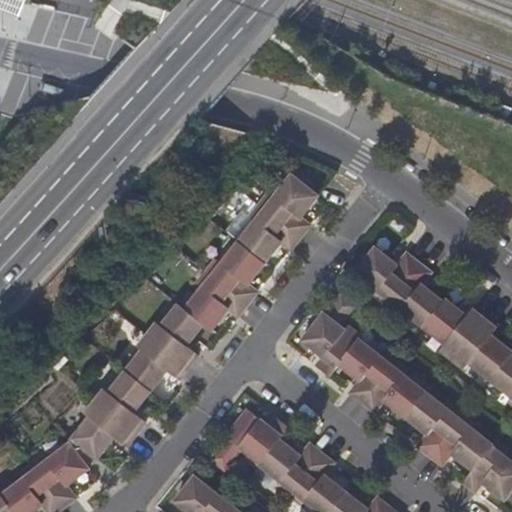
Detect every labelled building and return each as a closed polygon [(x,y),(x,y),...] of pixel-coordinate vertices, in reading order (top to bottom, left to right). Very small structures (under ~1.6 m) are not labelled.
[(0,0),(0,10),(19,17),(25,0),(0,0)] [(289,175),(235,244),(264,266),(280,245),(290,253),(311,226),(303,220),(320,199),(289,175)] [(235,244),(181,312),(202,330),(209,335),(226,312),(235,319),(257,291),(250,286),(264,266),(235,244)] [(388,255),(368,280),(390,298),(386,302),(398,312),(432,270),(419,260),(407,276),(402,271),(404,268),(388,255)] [(432,270),(398,312),(411,321),(414,317),(435,334),(455,308),(438,294),(435,298),(432,295),(444,280),(432,270)] [(358,299),(342,319),(355,330),(371,309),(358,299)] [(455,308),(435,334),(457,351),(452,357),(464,367),(500,323),(487,313),(477,326),(471,322),(474,318),(457,306),(455,308)] [(175,307),(158,327),(185,350),(202,330),(181,312),(175,307)] [(340,317),(319,342),(340,359),(332,368),(344,379),(354,367),(373,345),(375,342),(363,332),(360,335),(355,330),(342,319),(340,317)] [(511,332),(500,323),(464,367),(476,377),(481,371),(502,388),(511,375),(511,347),(510,346),(507,351),(501,346),(511,332)] [(142,355),(127,373),(155,395),(166,380),(175,387),(197,360),(185,350),(158,327),(137,350),(142,355)] [(373,345),(354,367),(369,379),(372,376),(377,380),(365,395),(377,405),(409,367),(397,357),(393,361),(373,345)] [(409,367),(377,405),(389,415),(401,400),(407,405),(404,408),(420,421),(438,399),(417,381),(421,377),(409,367)] [(127,373),(110,395),(138,417),(155,395),(127,373)] [(511,375),(502,388),(511,395),(511,375)] [(89,421),(72,442),(99,463),(116,441),(127,450),(147,424),(138,417),(110,395),(105,391),(85,417),(89,421)] [(460,416),(438,399),(420,421),(436,433),(438,430),(444,435),(432,450),(444,460),(475,422),(463,412),(460,416)] [(278,436),(256,419),(236,445),(238,446),(251,457),(257,461),(254,465),(268,476),(270,473),(288,449),(298,437),(285,427),(278,436)] [(487,432),(475,422),(444,460),(456,469),(468,454),(474,459),(471,462),(487,475),(504,453),(484,436),(487,432)] [(35,449),(23,458),(56,500),(68,490),(56,475),(62,470),(65,474),(80,462),(61,436),(39,453),(35,449)] [(238,446),(221,467),(235,478),(251,457),(238,446)] [(476,487),(491,500),(501,488),(506,492),(502,497),(511,504),(511,452),(507,448),(504,453),(487,475),(476,487)] [(288,449),(270,473),(291,490),(287,494),(300,503),(331,463),(319,454),(306,469),(301,464),(303,461),(288,449)] [(11,467),(14,472),(0,482),(0,497),(10,510),(11,511),(15,511),(29,502),(26,498),(32,493),(44,509),(56,500),(23,458),(11,467)] [(343,473),(331,463),(300,503),(310,511),(312,511),(315,509),(319,511),(347,511),(355,502),(339,490),(336,493),(330,488),(343,473)] [(204,484),(185,508),(189,511),(237,511),(241,507),(229,497),(226,502),(204,484)] [(0,511),(7,511),(10,510),(0,497),(0,511)] [(367,511),(355,502),(347,511),(392,511),(387,508),(383,511),(367,511)]
